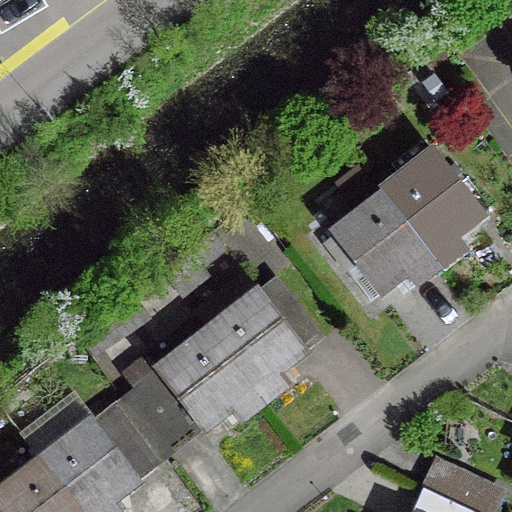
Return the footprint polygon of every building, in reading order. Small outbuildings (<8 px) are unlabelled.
[(357,214),(329,235),(376,296),(404,275),(408,280),(412,286),(458,251),(454,246),(449,239),(476,218),(417,145),(388,167),(399,181),(379,196),(359,172),(337,188),(357,214)] [(204,280),(197,271),(221,252),(207,235),(177,258),(169,248),(150,263),(178,300),(204,280)] [(232,417),(237,422),(282,387),(276,380),(273,375),(319,339),(275,282),(246,300),(233,284),(191,316),(204,333),(121,397),(168,457),(227,411),(232,417)] [(111,406),(0,489),(0,511),(110,511),(109,511),(105,506),(155,466),(111,406)] [(465,511),(419,491),(409,511),(465,511)]
